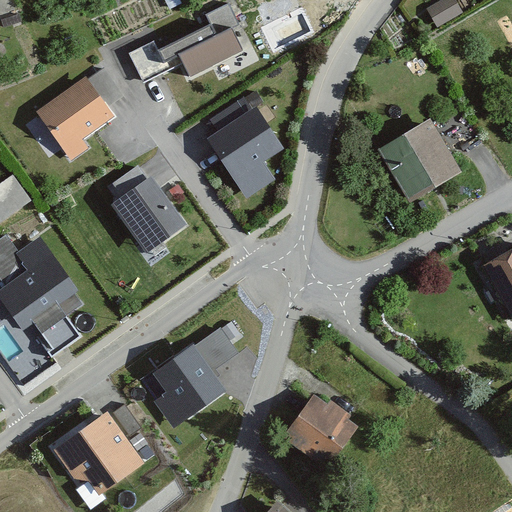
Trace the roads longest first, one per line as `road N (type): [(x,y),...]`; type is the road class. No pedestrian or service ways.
road 1 (residential): [(0,445),(252,269)]
road 2 (residential): [(386,0),(331,91),(295,270)]
road 3 (residential): [(511,467),(460,408),(362,340),(334,289)]
road 4 (residential): [(295,270),(219,511)]
road 5 (residential): [(511,196),(334,289)]
